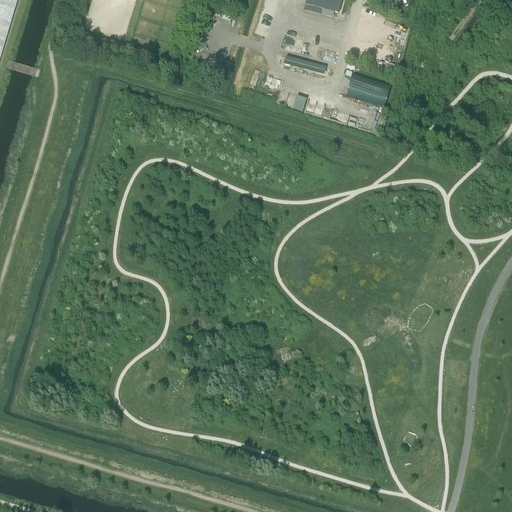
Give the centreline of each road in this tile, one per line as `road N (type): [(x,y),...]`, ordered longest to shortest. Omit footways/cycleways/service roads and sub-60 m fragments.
road 1 (unknown): [(511,189),(58,54),(48,42),(61,0)]
road 2 (unknown): [(250,511),(0,438)]
road 3 (unknown): [(0,287),(50,121),(50,49)]
